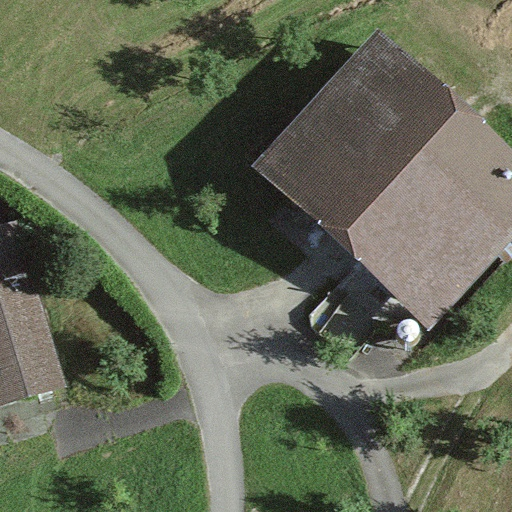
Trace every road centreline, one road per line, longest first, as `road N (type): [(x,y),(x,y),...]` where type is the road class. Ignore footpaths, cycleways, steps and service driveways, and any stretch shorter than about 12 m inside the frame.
road 1 (unclassified): [(0,144),(95,214),(159,283),(215,406),(226,511)]
road 2 (track): [(511,339),(478,367),(419,385),(363,388),(286,368),(201,367)]
